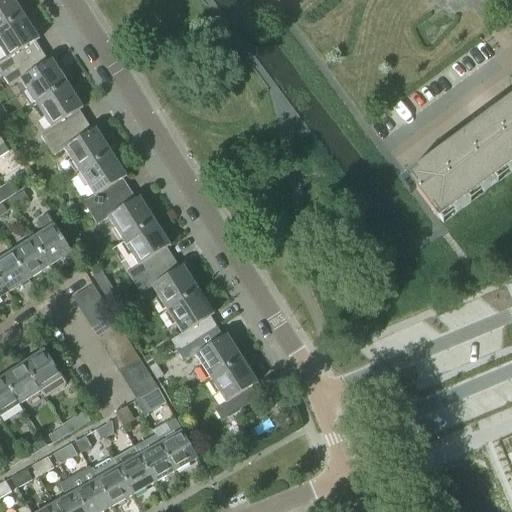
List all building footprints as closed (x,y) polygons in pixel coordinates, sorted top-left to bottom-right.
[(14,0),(0,0),(0,28),(23,14),(14,0)] [(34,42),(39,39),(23,14),(0,28),(0,47),(7,58),(0,62),(0,71),(2,75),(39,51),(34,42)] [(52,59),(46,62),(39,51),(2,75),(10,88),(21,81),(35,103),(67,83),(52,59)] [(511,79),(508,83),(511,87),(511,96),(406,176),(438,220),(511,165),(511,79)] [(77,111),(82,107),(67,83),(35,103),(51,128),(40,135),(46,144),(83,120),(77,111)] [(95,128),(90,131),(83,120),(46,144),(54,157),(65,150),(79,172),(110,152),(95,128)] [(121,180),(126,176),(110,152),(79,172),(94,196),(83,203),(90,213),(127,189),(121,180)] [(16,193),(9,181),(1,187),(8,198),(16,193)] [(139,196),(134,200),(127,189),(90,213),(98,225),(109,218),(123,241),(154,220),(139,196)] [(23,191),(8,201),(13,208),(27,199),(23,191)] [(44,231),(38,234),(32,238),(49,266),(71,252),(47,214),(37,220),(44,231)] [(66,214),(56,220),(63,230),(72,224),(66,214)] [(165,248),(170,245),(154,220),(123,241),(138,265),(127,272),(133,282),(171,258),(165,248)] [(69,242),(79,236),(73,226),(63,232),(69,242)] [(49,266),(32,238),(11,252),(28,279),(49,266)] [(0,281),(7,293),(28,279),(11,252),(0,258),(0,281)] [(141,294),(152,287),(166,309),(198,289),(183,265),(178,269),(171,258),(133,282),(141,294)] [(106,283),(99,288),(106,299),(113,294),(106,283)] [(92,285),(72,298),(79,309),(99,296),(92,285)] [(208,317),(214,314),(198,289),(166,309),(182,334),(171,341),(177,351),(215,327),(208,317)] [(85,319),(105,306),(99,296),(79,309),(85,319)] [(91,329),(112,316),(105,306),(85,319),(91,329)] [(98,340),(118,327),(112,316),(91,329),(98,340)] [(105,350),(125,337),(118,327),(98,340),(105,350)] [(226,334),(221,337),(215,327),(177,351),(185,362),(196,356),(210,378),(242,358),(226,334)] [(111,360),(131,347),(125,337),(105,350),(111,360)] [(117,370),(137,357),(131,347),(111,360),(117,370)] [(61,377),(44,350),(23,364),(40,391),(61,377)] [(149,354),(143,358),(149,369),(156,365),(149,354)] [(124,381),(144,368),(137,357),(117,370),(124,381)] [(242,358),(210,378),(225,402),(214,409),(222,420),(226,418),(229,418),(240,411),(241,408),(259,397),(252,386),(257,383),(242,358)] [(40,391),(23,364),(2,377),(19,404),(40,391)] [(156,380),(163,376),(156,365),(149,369),(156,380)] [(130,389),(150,377),(144,368),(124,381),(130,389)] [(0,416),(19,404),(2,377),(0,378),(0,416)] [(136,400),(156,388),(150,377),(130,389),(136,400)] [(277,387),(269,390),(273,398),(281,394),(277,387)] [(148,412),(166,402),(157,389),(140,399),(148,412)] [(115,412),(113,413),(116,419),(120,427),(132,420),(124,407),(115,412)] [(62,423),(64,426),(68,433),(89,421),(83,411),(62,423)] [(157,438),(155,435),(154,435),(175,471),(197,458),(174,418),(164,424),(168,431),(157,438)] [(111,423),(95,431),(101,441),(112,434),(111,423)] [(48,436),(52,443),(68,433),(64,426),(48,436)] [(134,447),(138,455),(137,456),(153,483),(175,471),(154,435),(134,447)] [(85,436),(74,442),(79,453),(91,447),(85,436)] [(31,456),(46,447),(41,439),(26,448),(31,456)] [(10,468),(24,459),(20,451),(18,452),(13,444),(5,449),(10,457),(5,461),(10,468)] [(52,454),(58,465),(76,455),(70,444),(52,454)] [(153,483),(137,456),(117,467),(132,495),(153,483)] [(31,466),(37,477),(53,468),(47,458),(31,466)] [(89,467),(111,507),(132,495),(117,467),(111,458),(90,470),(89,467)] [(85,511),(102,511),(111,507),(89,467),(67,480),(85,511)] [(10,478),(16,488),(32,480),(26,469),(10,478)] [(58,485),(65,497),(53,503),(58,511),(85,511),(67,480),(58,485)] [(0,497),(10,492),(5,481),(0,483),(0,497)] [(46,491),(37,496),(44,509),(38,511),(58,511),(53,503),(53,504),(46,491)]
